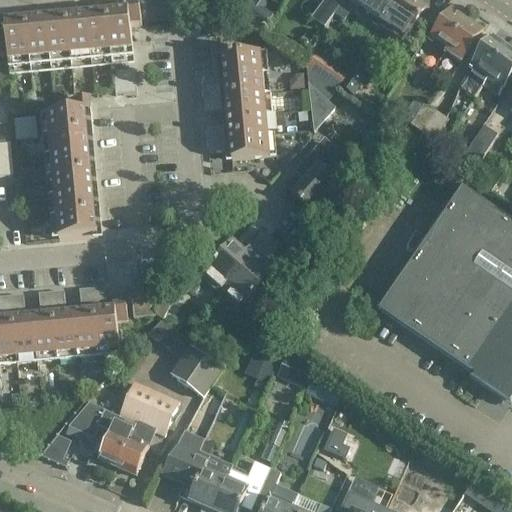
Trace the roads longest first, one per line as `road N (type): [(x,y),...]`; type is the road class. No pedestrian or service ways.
road 1 (residential): [(0,270),(138,259),(171,235),(193,179),(187,54),(155,0)]
road 2 (unknown): [(189,109),(131,107),(120,115),(138,259)]
road 3 (unknown): [(193,179),(265,197),(307,226)]
